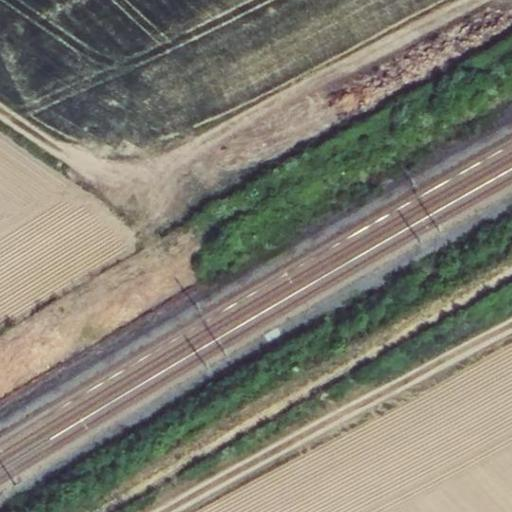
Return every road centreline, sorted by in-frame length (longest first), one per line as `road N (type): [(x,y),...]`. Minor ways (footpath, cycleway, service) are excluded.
road 1 (track): [(473,0),(166,160),(120,171),(77,163),(44,154),(0,123)]
road 2 (track): [(511,319),(158,511)]
